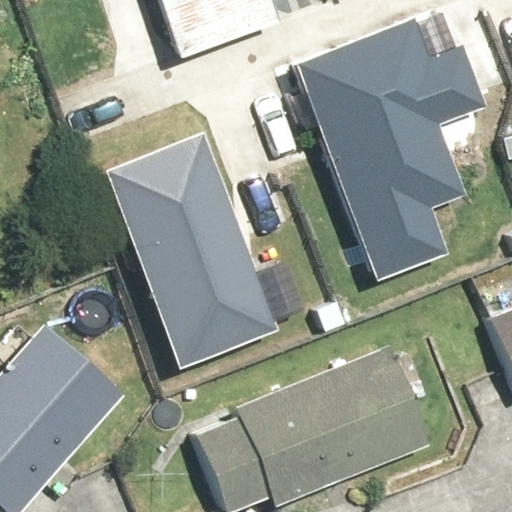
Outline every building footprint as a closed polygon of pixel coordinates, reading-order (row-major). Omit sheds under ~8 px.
[(153,0),(170,50),(272,6),(269,0),(153,0)] [(401,20),(282,64),(363,279),(434,253),(418,211),(454,197),(427,127),(471,110),(446,45),(415,56),(401,20)] [(92,161),(167,362),(272,324),(197,122),(92,161)] [(511,394),(511,303),(472,320),(503,398),(511,394)] [(0,511),(9,511),(110,395),(24,322),(0,349),(0,511)] [(256,495),(260,506),(413,445),(374,347),(221,408),(224,417),(183,433),(214,511),(256,495)]
